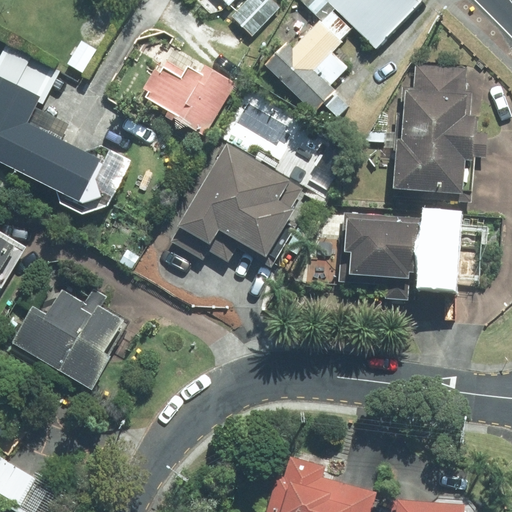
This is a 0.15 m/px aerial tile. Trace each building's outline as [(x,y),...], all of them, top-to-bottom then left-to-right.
[(210,0),(220,10),(228,3),(233,8),(241,0),(210,0)] [(283,8),(274,0),(251,0),(234,18),(255,37),(283,8)] [(356,30),(326,0),(303,0),(301,3),(323,23),(295,51),(289,45),(268,66),(318,116),(340,94),(334,88),(351,71),(334,55),(345,44),(344,43),(356,30)] [(326,0),(356,30),(380,52),(425,5),(420,0),(326,0)] [(63,66),(83,77),(91,62),(70,51),(63,66)] [(172,65),(166,75),(159,70),(148,89),(155,94),(152,100),(175,114),(173,117),(211,139),(242,85),(211,67),(206,75),(195,68),(191,75),(172,65)] [(400,198),(478,205),(481,166),(484,167),(488,122),(476,121),(479,95),(471,94),(472,70),(421,66),(418,89),(406,88),(399,174),(402,174),(400,198)] [(0,161),(87,205),(109,163),(34,124),(46,99),(0,76),(0,77),(0,161)] [(360,138),(366,128),(353,120),(346,130),(360,138)] [(230,146),(173,244),(205,263),(211,253),(231,264),(239,249),(275,270),(306,217),(294,209),(305,189),(230,146)] [(416,284),(457,287),(462,224),(350,214),(345,283),(392,287),(391,300),(414,302),(416,284)] [(0,301),(9,287),(3,284),(22,250),(0,236),(0,301)] [(142,256),(126,246),(118,259),(134,269),(142,256)] [(15,345),(101,396),(121,362),(114,358),(134,326),(106,309),(111,300),(97,291),(88,305),(66,291),(51,316),(37,308),(15,345)] [(38,511),(56,483),(3,451),(0,455),(0,500),(19,511),(38,511)] [(374,511),(379,492),(326,480),(329,466),(295,458),(290,480),(284,479),(276,511),(374,511)]
